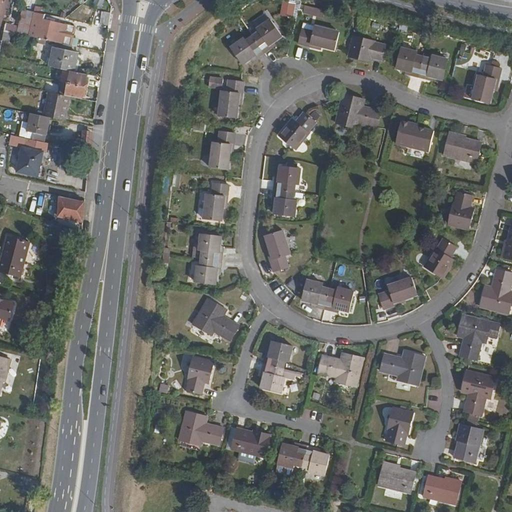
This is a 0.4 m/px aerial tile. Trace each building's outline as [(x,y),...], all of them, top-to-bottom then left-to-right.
[(302,13),(322,17),(324,9),(304,5),(302,13)] [(109,25),(109,12),(100,11),(99,24),(109,25)] [(32,24),(34,13),(23,12),(18,35),(29,37),(32,24)] [(41,14),(34,12),(34,13),(32,24),(38,25),(41,14)] [(258,31),(251,36),(263,53),(270,48),(267,44),(271,41),(280,35),(269,19),(256,28),(258,31)] [(51,42),(58,43),(62,24),(43,20),(42,28),(38,27),(36,33),(39,34),(38,39),(44,40),(51,42)] [(311,39),(326,42),(336,45),(340,28),(315,22),(314,29),(302,26),(299,39),(311,42),(311,39)] [(15,32),(15,24),(4,23),(4,31),(15,32)] [(374,39),(375,37),(354,33),(350,53),(370,58),(371,54),(383,56),(386,42),(374,39)] [(263,53),(251,36),(245,40),(243,37),(230,46),(241,63),(251,56),(255,53),(257,56),(263,53)] [(50,49),(51,42),(44,40),(43,48),(50,49)] [(420,74),(424,56),(417,54),(417,49),(402,46),(397,65),(408,67),(413,68),(411,72),(420,74)] [(54,49),(50,67),(64,70),(72,71),(75,72),(78,54),(54,49)] [(431,57),(424,56),(420,74),(427,76),(428,72),(434,74),(444,76),(448,57),(432,53),(431,57)] [(494,79),(497,80),(500,67),(486,64),(483,76),(477,75),(472,99),(488,103),(492,91),(494,79)] [(62,82),(69,83),(72,71),(64,70),(62,82)] [(88,78),(88,75),(75,72),(72,71),(69,83),(89,87),(91,78),(88,78)] [(241,94),(245,94),(245,82),(230,81),(228,92),(222,92),(219,117),(238,118),(240,104),(241,94)] [(67,96),(71,97),(83,99),(84,96),(87,97),(89,87),(69,83),(67,96)] [(50,117),(67,121),(71,97),(67,96),(50,93),(46,117),(50,117)] [(378,128),(381,112),(363,108),(365,101),(344,96),(337,124),(358,129),(360,124),(378,128)] [(309,133),(318,124),(307,113),(298,122),(296,121),(282,136),(298,151),(312,136),(309,133)] [(46,135),(50,117),(46,117),(32,114),(28,132),(46,135)] [(427,155),(432,135),(415,131),(415,129),(400,125),(394,147),(427,155)] [(227,144),(229,145),(231,132),(218,131),(216,143),(210,143),(207,168),(225,170),(226,157),(227,144)] [(91,146),(92,133),(85,132),(84,136),(80,136),(79,145),(91,146)] [(12,135),(2,133),(1,144),(9,146),(12,135)] [(480,145),(465,141),(464,144),(447,139),(442,159),(475,167),(480,145)] [(40,178),(46,153),(25,149),(19,173),(40,178)] [(277,190),(297,192),(298,185),(301,185),(303,169),(284,167),(283,177),(282,183),(278,183),(277,190)] [(221,197),(224,197),(225,184),(211,183),(210,195),(204,195),(201,219),(218,221),(220,209),(221,197)] [(9,186),(6,199),(25,206),(27,200),(22,198),(22,193),(25,193),(26,189),(9,186)] [(296,199),(297,192),(277,190),(276,198),(280,198),(280,203),(279,214),(298,216),(300,200),(296,199)] [(472,195),(457,191),(454,203),(453,202),(448,223),(469,228),(474,208),(470,207),(472,195)] [(62,217),(84,222),(86,202),(63,197),(61,206),(56,205),(57,214),(62,217)] [(276,259),(273,259),(276,271),(289,268),(286,256),(293,255),(287,231),(271,234),(274,247),(276,259)] [(213,252),(212,260),(231,262),(232,254),(227,254),(228,248),(229,238),(210,236),(208,252),(213,252)] [(0,271),(19,277),(27,243),(6,238),(0,262),(0,271)] [(455,248),(442,241),(436,251),(434,250),(423,268),(442,279),(453,261),(448,259),(455,248)] [(231,262),(212,260),(211,267),(206,267),(204,283),(225,285),(226,274),(226,268),(231,269),(231,262)] [(511,271),(501,269),(496,287),(489,285),(484,306),(511,312),(511,271)] [(393,303),(405,298),(416,294),(411,278),(387,287),(389,293),(378,297),(382,309),(394,305),(393,303)] [(318,307),(325,309),(330,289),(322,287),(323,284),(307,280),(302,299),(314,302),(319,303),(318,307)] [(330,289),(325,309),(332,311),(333,306),(338,308),(349,310),(354,291),(338,288),(337,291),(330,289)] [(0,315),(9,318),(13,302),(0,298),(0,315)] [(202,309),(204,303),(182,298),(176,326),(197,331),(199,324),(216,329),(220,314),(202,309)] [(495,324),(466,317),(461,338),(468,339),(464,358),(479,362),(484,343),(490,345),(492,338),(501,340),(503,326),(495,324)] [(270,356),(268,364),(287,369),(289,362),(293,362),(296,346),(278,342),(275,353),(274,358),(270,356)] [(425,357),(405,352),(403,359),(385,354),(381,370),(399,374),(398,381),(418,386),(425,357)] [(4,381),(9,360),(0,357),(0,384),(1,381),(4,381)] [(363,363),(343,358),(341,365),(323,361),(319,376),(337,381),(336,387),(356,392),(363,363)] [(213,363),(193,359),(187,379),(189,379),(186,391),(201,395),(205,383),(208,384),(213,363)] [(287,369),(268,364),(266,371),(270,372),(269,377),(266,388),(285,393),(289,377),(299,380),(300,377),(310,379),(312,375),(287,369)] [(499,380),(470,372),(465,393),(472,395),(468,413),(483,417),(488,398),(494,400),(499,380)] [(409,434),(414,414),(394,409),(388,429),(390,430),(387,442),(402,445),(405,433),(409,434)] [(219,443),(223,427),(205,423),(206,416),(186,411),(179,439),(199,444),(201,438),(219,443)] [(487,431),(463,426),(459,442),(462,442),(458,459),(478,464),(487,431)] [(251,434),(235,430),(230,450),(263,458),(269,436),(252,432),(251,434)] [(295,463),(303,465),(308,444),(300,443),(299,447),(294,446),(283,443),(279,462),(294,466),(295,463)] [(308,444),(303,465),(310,467),(309,470),(326,473),(330,454),(314,451),(315,446),(308,444)] [(399,467),(382,463),(377,485),(411,493),(415,474),(399,470),(399,467)] [(463,483),(447,479),(446,481),(430,477),(425,497),(458,506),(463,483)]
